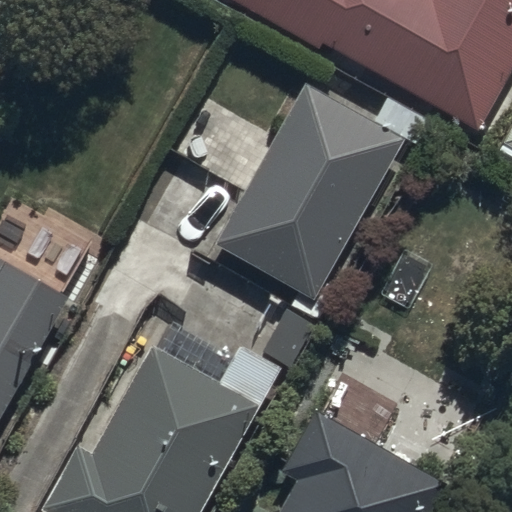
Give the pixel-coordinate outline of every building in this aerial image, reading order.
[(511,0),(249,0),(319,39),(324,31),(475,117),(511,51),(511,0)] [(216,235),(299,281),(287,301),(322,320),(343,281),(326,271),(404,128),(419,136),(431,114),(386,90),(375,111),(304,73),(216,235)] [(511,157),(511,124),(498,150),(511,157)] [(0,404),(69,284),(0,244),(0,404)] [(194,511),(261,394),(281,356),(227,325),(205,365),(153,337),(95,441),(79,432),(44,495),(75,511),(194,511)] [(423,511),(447,470),(316,398),(284,457),(301,467),(276,511),(423,511)]
